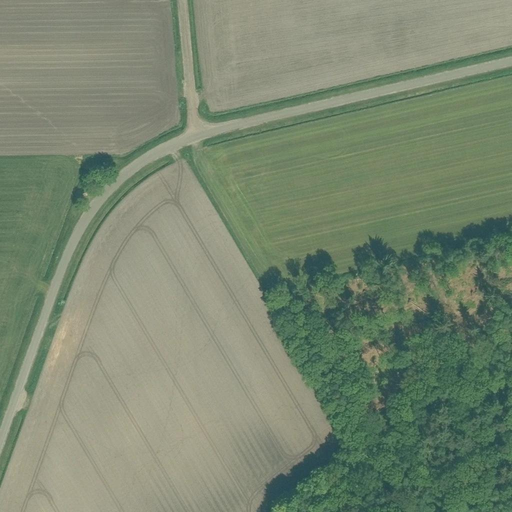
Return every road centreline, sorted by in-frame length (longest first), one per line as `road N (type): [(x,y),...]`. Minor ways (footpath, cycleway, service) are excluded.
road 1 (unclassified): [(0,437),(88,218),(129,171),(197,139)]
road 2 (unclassified): [(197,139),(511,61)]
road 3 (unclassified): [(197,139),(184,0)]
